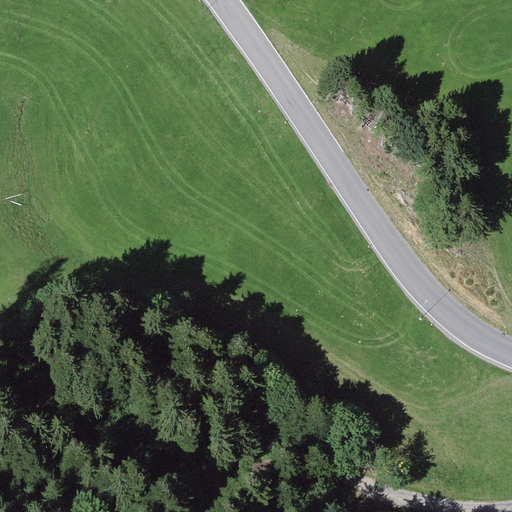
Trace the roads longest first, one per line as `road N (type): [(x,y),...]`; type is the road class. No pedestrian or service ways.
road 1 (tertiary): [(511,354),(482,342),(429,294),(225,0)]
road 2 (track): [(469,511),(367,489),(314,460),(279,458),(256,462),(211,504)]
